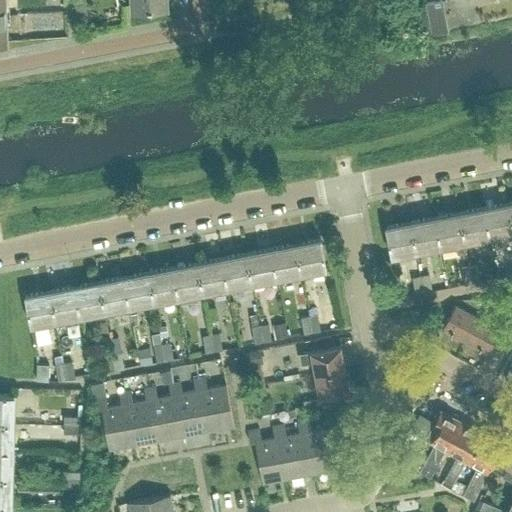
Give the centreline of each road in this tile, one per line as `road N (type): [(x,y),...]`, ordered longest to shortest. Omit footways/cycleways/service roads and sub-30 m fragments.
road 1 (residential): [(0,255),(341,183)]
road 2 (residential): [(289,511),(355,499),(368,474),(363,438),(382,392),(368,324)]
road 3 (residential): [(0,66),(193,31),(192,0)]
road 4 (residential): [(511,417),(490,387),(368,324)]
road 5 (residential): [(341,183),(511,150)]
road 6 (residential): [(364,307),(511,279)]
road 7 (residential): [(364,307),(341,183)]
